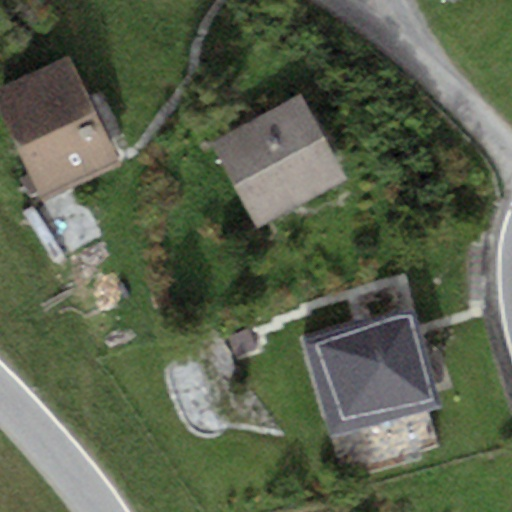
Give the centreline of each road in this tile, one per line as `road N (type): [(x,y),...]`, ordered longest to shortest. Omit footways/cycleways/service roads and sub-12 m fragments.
road 1 (track): [(342,0),(390,35),(511,154)]
road 2 (unclassified): [(98,511),(0,398)]
